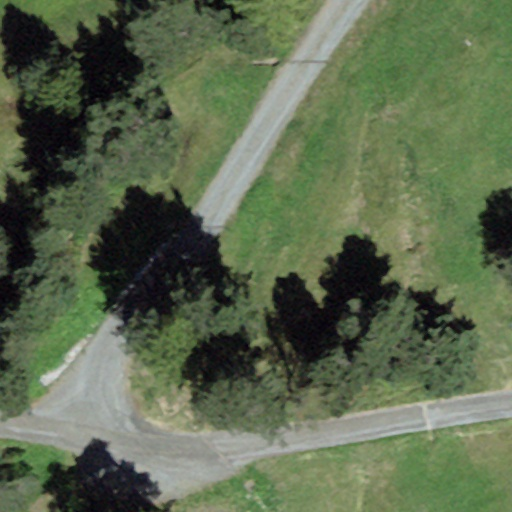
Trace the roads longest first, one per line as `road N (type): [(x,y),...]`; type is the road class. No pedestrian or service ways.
road 1 (track): [(0,390),(511,418)]
road 2 (track): [(70,392),(346,0)]
